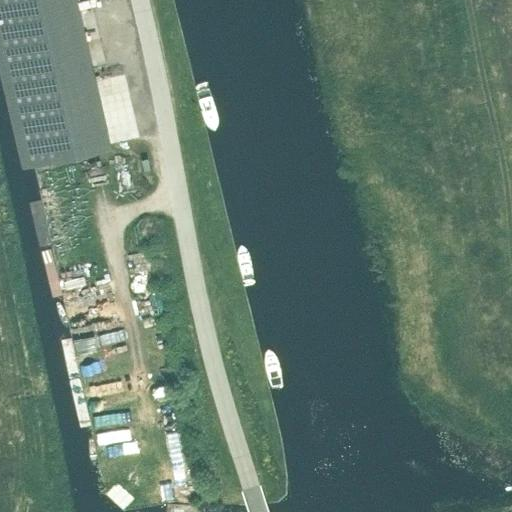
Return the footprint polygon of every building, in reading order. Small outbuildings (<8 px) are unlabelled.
[(0,0),(0,4),(36,161),(106,144),(72,0),(0,0)] [(71,265),(103,260),(101,250),(70,254),(71,265)] [(78,307),(99,302),(96,291),(75,296),(78,307)] [(87,403),(89,414),(110,411),(108,400),(87,403)] [(165,411),(154,411),(155,445),(166,445),(165,411)]
